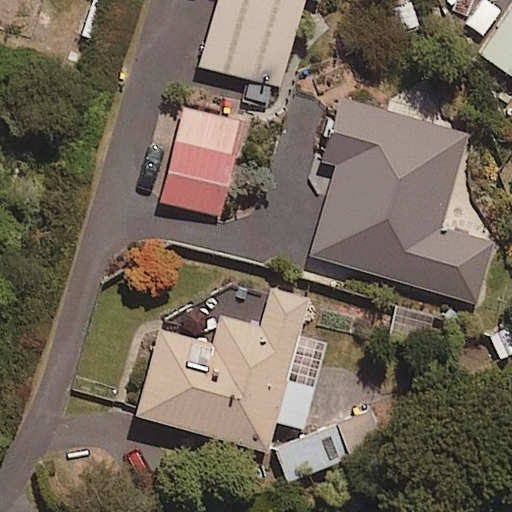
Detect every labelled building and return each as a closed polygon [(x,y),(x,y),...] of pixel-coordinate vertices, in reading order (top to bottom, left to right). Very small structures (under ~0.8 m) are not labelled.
[(210,0),(190,79),(273,100),(298,0),(210,0)] [(511,74),(511,0),(510,0),(476,50),(511,74)] [(438,225),(465,133),(336,95),(319,155),(333,159),(306,251),(474,300),(491,241),(438,225)] [(216,214),(239,120),(180,105),(157,199),(216,214)] [(294,332),(305,293),(266,282),(257,316),(216,305),(207,336),(154,322),(130,409),(262,445),(270,415),(299,423),(322,339),(294,332)]
